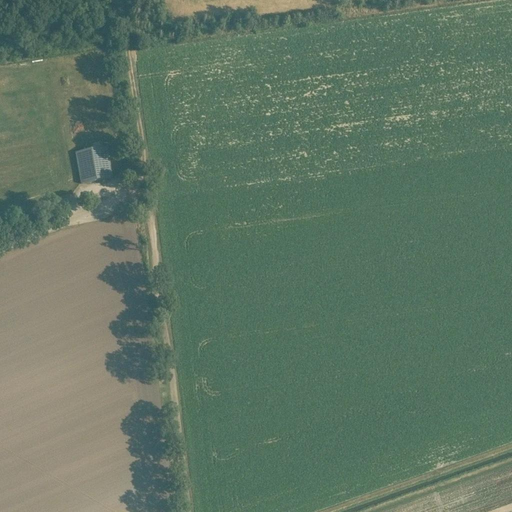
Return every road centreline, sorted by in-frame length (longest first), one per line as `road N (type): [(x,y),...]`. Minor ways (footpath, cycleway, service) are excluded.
road 1 (track): [(191,511),(148,215),(132,193),(142,171),(141,137),(118,0)]
road 2 (unclassified): [(0,250),(132,193)]
